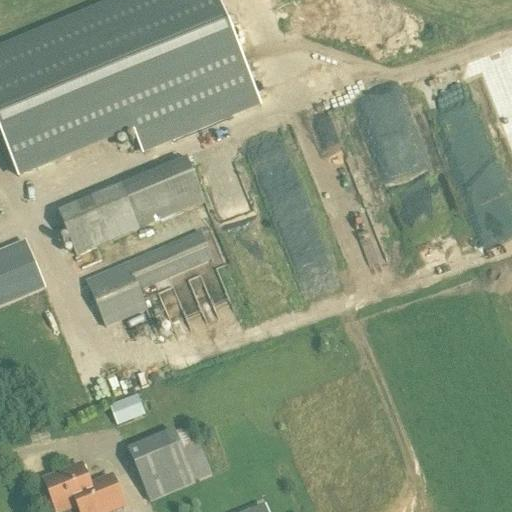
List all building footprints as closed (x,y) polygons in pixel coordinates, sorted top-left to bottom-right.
[(254,90),(230,34),(216,0),(115,0),(0,47),(0,135),(18,179),(133,132),(143,156),(261,107),(254,90)] [(137,242),(170,229),(166,220),(205,203),(187,159),(58,213),(76,258),(134,233),(137,242)] [(312,301),(347,288),(315,201),(283,212),(279,199),(288,196),(282,181),(270,186),(312,301)] [(106,329),(147,312),(140,293),(213,261),(201,233),(85,282),(106,329)] [(25,242),(0,252),(0,310),(46,291),(25,242)] [(368,278),(370,290),(387,287),(385,276),(368,278)] [(117,428),(136,421),(145,417),(137,396),(109,407),(117,428)] [(212,476),(191,427),(175,434),(173,430),(126,450),(149,504),(197,484),(196,483),(212,476)] [(234,461),(251,455),(247,443),(230,449),(234,461)] [(90,487),(82,466),(43,482),(55,511),(65,511),(77,507),(78,511),(112,511),(124,507),(112,478),(90,487)]
